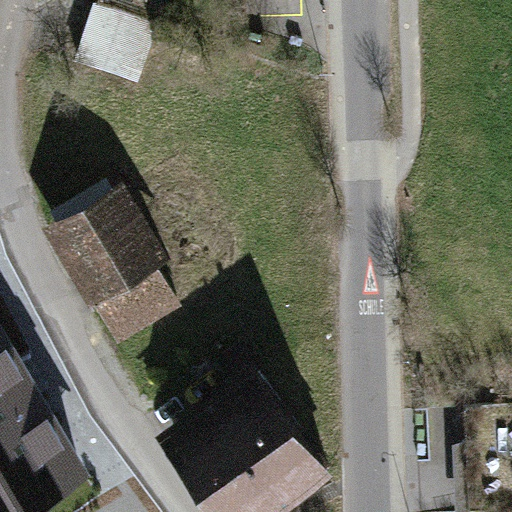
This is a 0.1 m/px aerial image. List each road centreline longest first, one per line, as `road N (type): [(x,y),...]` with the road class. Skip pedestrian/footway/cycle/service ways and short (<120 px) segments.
road 1 (residential): [(17,0),(0,114),(8,183),(27,240),(91,371),(193,511)]
road 2 (tertiary): [(362,0),(370,511)]
